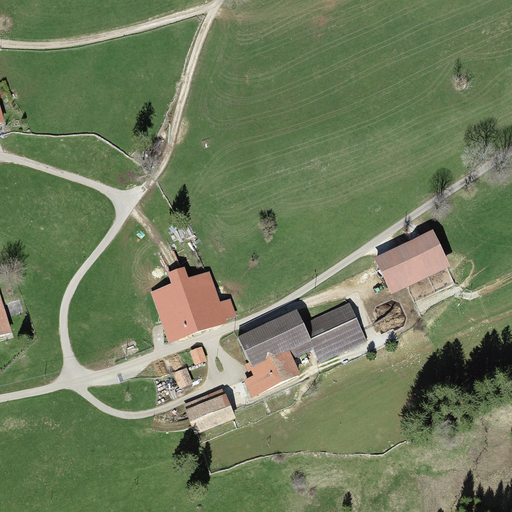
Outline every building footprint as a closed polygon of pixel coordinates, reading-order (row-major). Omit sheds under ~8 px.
[(374,257),(391,294),(450,266),(432,230),(374,257)] [(172,284),(151,291),(169,342),(227,321),(226,319),(236,315),(230,298),(220,302),(209,271),(189,278),(185,266),(168,272),(172,284)] [(0,302),(0,340),(10,338),(0,302)] [(297,309),(236,336),(254,376),(244,380),(252,397),(301,375),(294,358),(314,349),(319,362),(366,341),(349,303),(304,323),(297,309)] [(202,347),(190,350),(195,365),(206,361),(202,347)] [(186,368),(173,373),(179,388),(193,383),(186,368)] [(224,388),(183,405),(195,434),(236,417),(224,388)]
